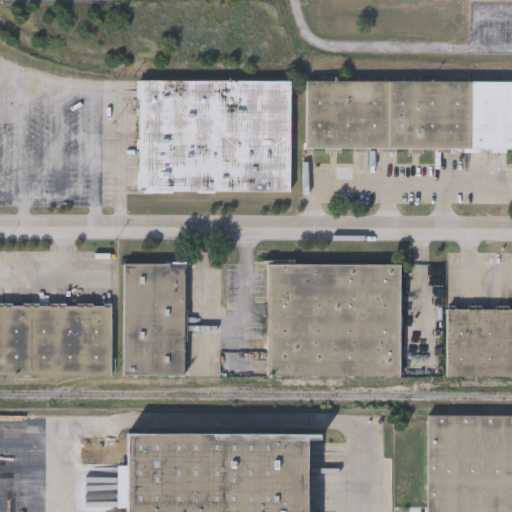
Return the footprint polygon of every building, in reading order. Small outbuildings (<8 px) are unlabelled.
[(289,82),(289,193),(137,193),(137,82),(289,82)] [(511,82),(511,150),(304,150),(305,82),(511,82)] [(121,375),(122,264),(183,264),(183,376),(121,375)] [(398,264),(398,376),(265,376),(266,264),(398,264)] [(109,376),(0,375),(0,305),(110,306),(109,376)] [(511,376),(445,376),(445,309),(511,309),(511,376)] [(511,413),(511,511),(425,511),(425,413),(511,413)] [(123,511),(123,433),(317,432),(317,440),(307,440),(307,511),(123,511)]
